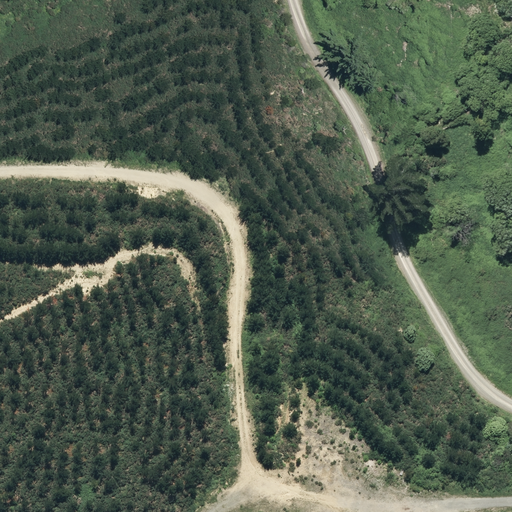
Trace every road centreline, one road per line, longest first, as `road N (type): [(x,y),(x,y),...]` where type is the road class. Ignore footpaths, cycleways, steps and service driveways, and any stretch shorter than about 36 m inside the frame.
road 1 (track): [(511,501),(397,510),(319,505),(287,492),(252,459),(243,423),(236,343),(241,243),(217,197),(184,179),(0,168)]
road 2 (track): [(0,260),(79,263),(148,249),(183,258),(197,282),(206,360),(220,400),(243,423)]
